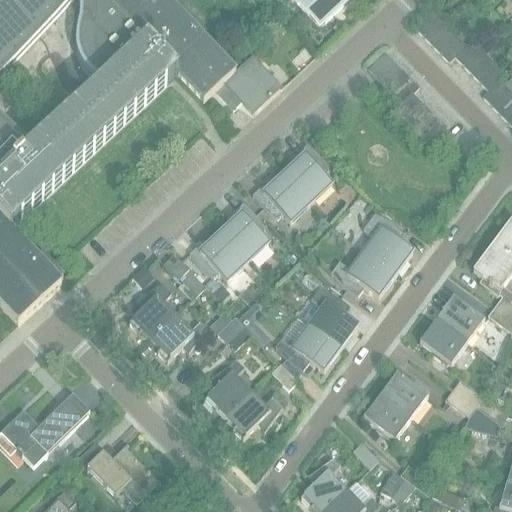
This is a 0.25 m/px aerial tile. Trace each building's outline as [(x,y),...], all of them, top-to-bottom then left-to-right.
[(0,0),(0,308),(17,327),(18,328),(61,287),(58,284),(62,280),(41,258),(37,261),(10,233),(175,78),(202,107),(215,94),(224,86),(234,76),(163,0),(0,0)] [(291,0),(307,16),(314,10),(326,22),(342,7),(341,7),(348,0),(291,0)] [(415,31),(423,40),(440,23),(432,14),(415,31)] [(440,23),(423,40),(431,48),(449,31),(440,23)] [(449,31),(431,48),(440,57),(457,40),(449,31)] [(457,40),(440,57),(448,66),(454,60),(466,48),(465,48),(457,40)] [(454,60),(462,69),(480,51),(471,43),(465,48),(466,48),(454,60)] [(480,51),(462,69),(470,77),(488,60),(480,51)] [(367,73),(376,82),(393,65),(384,56),(367,73)] [(488,60),(470,77),(479,86),(496,69),(488,60)] [(224,86),(215,94),(233,113),(242,104),(254,117),(280,93),(251,61),(234,76),(224,86)] [(393,65),(376,82),(384,91),(402,74),(393,65)] [(496,69),(479,86),(487,95),(499,83),(505,77),(496,69)] [(402,74),(384,91),(393,99),(410,82),(402,74)] [(393,99),(401,107),(413,96),(418,91),(410,82),(393,99)] [(499,83),(487,95),(481,100),(490,109),(508,92),(499,83)] [(511,96),(508,92),(490,109),(498,118),(511,104),(511,96)] [(401,107),(395,112),(403,121),(421,104),(413,96),(401,107)] [(421,104),(403,121),(412,130),(429,113),(421,104)] [(511,104),(498,118),(507,126),(511,121),(511,104)] [(429,113),(412,130),(420,138),(437,120),(429,113)] [(437,120),(420,138),(429,147),(446,129),(437,120)] [(299,163),(283,178),(310,207),(331,188),(323,179),(328,174),(318,160),(306,148),(295,158),(299,163)] [(262,189),(252,199),(263,212),(276,223),(281,218),(289,227),(310,207),(283,178),(267,194),(262,189)] [(236,222),(220,237),(247,266),(268,247),(259,238),(264,233),(255,219),(242,207),(232,217),(236,222)] [(374,218),(362,233),(373,242),(363,256),(395,279),(412,257),(397,246),(404,236),(390,226),(374,218)] [(511,223),(492,248),(511,262),(511,223)] [(199,248),(188,258),(199,271),(213,281),(218,277),(226,286),(247,266),(220,237),(203,253),(199,248)] [(511,278),(511,262),(492,248),(473,274),(482,281),(490,287),(487,291),(498,300),(499,298),(502,300),(503,299),(511,305),(511,303),(511,296),(503,290),(511,278)] [(338,266),(330,277),(342,290),(357,301),(363,291),(378,302),(395,279),(363,256),(349,274),(338,266)] [(173,259),(163,268),(178,284),(179,282),(196,299),(204,291),(173,259)] [(154,280),(142,269),(130,281),(142,293),(154,280)] [(142,333),(151,343),(174,320),(161,307),(171,297),(161,287),(135,305),(142,312),(128,326),(139,336),(142,333)] [(321,312),(308,330),(340,354),(357,331),(342,320),(349,311),(335,300),(319,292),(310,304),(321,312)] [(502,300),(495,309),(499,311),(511,321),(511,305),(503,299),(502,300)] [(453,302),(436,325),(467,347),(484,324),(453,302)] [(495,309),(488,319),(491,322),(511,337),(511,321),(499,311),(495,309)] [(174,320),(151,343),(160,352),(157,355),(167,365),(181,352),(188,359),(207,333),(200,326),(189,336),(174,320)] [(234,321),(217,338),(225,346),(242,329),(234,321)] [(467,347),(436,325),(420,347),(450,370),(467,347)] [(242,329),(225,346),(233,355),(250,338),(242,329)] [(283,340),(275,351),(287,364),(302,375),(308,366),(323,376),(340,354),(308,330),(294,348),(283,340)] [(218,411),(227,419),(249,397),(234,382),(245,372),(237,364),(211,382),(218,390),(204,403),(215,414),(218,411)] [(280,368),(271,376),(288,394),(297,385),(280,368)] [(397,377),(381,400),(411,423),(428,400),(397,377)] [(459,384),(452,394),(476,412),(484,402),(459,384)] [(476,412),(452,394),(445,404),(469,422),(476,412)] [(249,397),(226,420),(234,429),(232,431),(242,442),(256,428),(264,436),(282,410),(273,400),(262,410),(249,397)] [(0,436),(0,453),(9,463),(16,456),(21,460),(31,472),(88,417),(71,399),(37,431),(22,415),(0,436)] [(411,423),(381,400),(364,423),(394,445),(411,423)] [(508,420),(484,402),(476,412),(500,430),(508,420)] [(469,422),(464,431),(497,441),(500,430),(476,412),(469,422)] [(351,456),(368,473),(377,465),(360,447),(351,456)] [(114,499),(121,492),(136,507),(157,487),(124,453),(119,458),(111,449),(87,472),(114,499)] [(314,488),(300,502),(309,511),(310,511),(313,510),(314,511),(329,511),(346,496),(330,479),(341,469),(334,462),(307,481),(314,488)] [(409,469),(401,479),(404,481),(416,490),(429,499),(435,489),(409,469)] [(380,495),(391,500),(404,481),(401,479),(392,473),(380,495)] [(404,481),(391,500),(399,509),(416,490),(404,481)] [(511,511),(511,486),(507,485),(499,511),(494,510),(493,511),(511,511)] [(435,489),(429,499),(457,511),(459,511),(464,502),(435,489)] [(346,496),(329,511),(376,511),(379,508),(372,501),(362,511),(346,496)] [(67,511),(58,502),(47,511),(67,511)]
